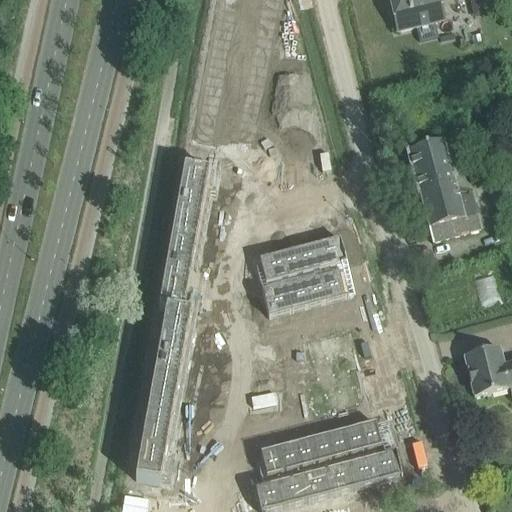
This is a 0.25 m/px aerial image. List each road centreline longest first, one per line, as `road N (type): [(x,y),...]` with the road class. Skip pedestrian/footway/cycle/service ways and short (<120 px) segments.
road 1 (residential): [(472,511),(325,0)]
road 2 (unclassified): [(183,0),(92,511)]
road 3 (tertiary): [(0,494),(117,0)]
road 4 (tertiary): [(65,0),(0,312)]
